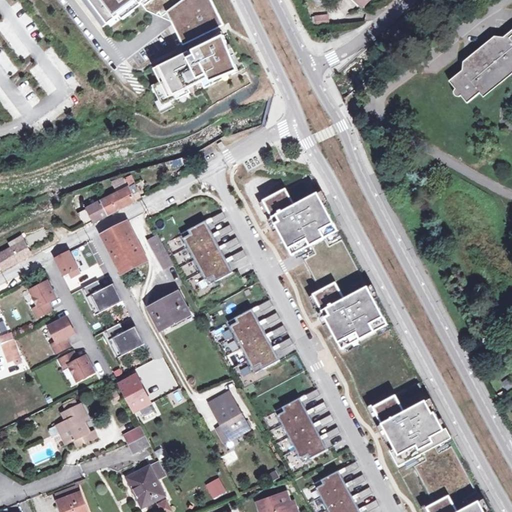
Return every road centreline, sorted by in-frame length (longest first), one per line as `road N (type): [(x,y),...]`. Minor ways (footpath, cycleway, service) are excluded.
road 1 (secondary): [(511,462),(307,71)]
road 2 (secondary): [(301,127),(511,511)]
road 3 (residential): [(390,511),(212,168)]
road 4 (residential): [(0,281),(212,168)]
road 5 (secondary): [(242,0),(301,127)]
road 6 (residential): [(307,71),(362,38),(403,0)]
